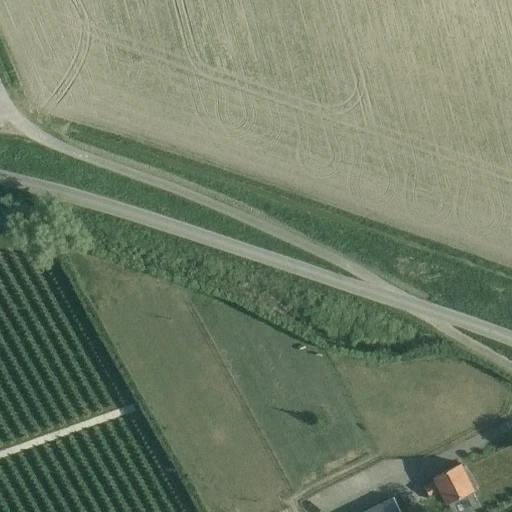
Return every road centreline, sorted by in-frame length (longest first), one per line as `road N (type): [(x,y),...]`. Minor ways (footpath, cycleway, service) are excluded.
road 1 (unclassified): [(410,305),(303,243),(52,145),(3,114)]
road 2 (unclassified): [(0,178),(410,305)]
